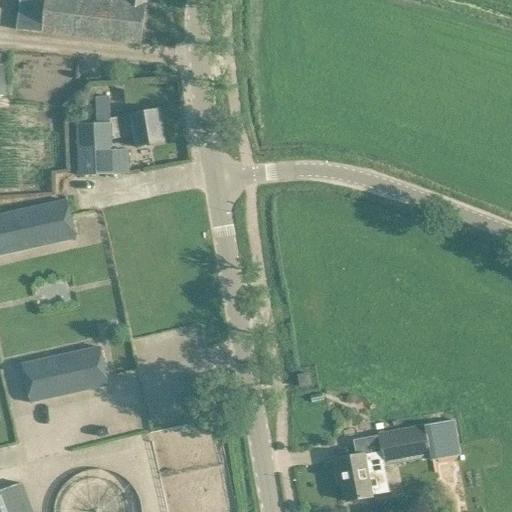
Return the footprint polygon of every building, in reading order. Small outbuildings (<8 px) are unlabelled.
[(18,0),(15,29),(141,45),(146,0),(18,0)] [(0,54),(0,96),(13,95),(9,54),(0,54)] [(75,124),(77,175),(129,173),(127,150),(112,151),(112,138),(133,136),(135,147),(164,142),(158,111),(109,119),(108,96),(94,97),(94,124),(75,124)] [(108,209),(111,219),(116,243),(136,238),(146,284),(153,283),(157,301),(194,293),(172,194),(108,209)] [(68,199),(0,213),(0,251),(23,246),(21,239),(64,230),(66,236),(76,234),(68,199)] [(47,356),(22,362),(30,397),(108,380),(100,344),(90,347),(91,353),(49,363),(47,356)] [(309,374),(298,376),(300,387),(311,385),(309,374)] [(381,452),(335,460),(338,478),(342,478),(347,501),(367,498),(373,497),(372,495),(388,492),(383,466),(430,457),(459,452),(453,421),(424,426),(377,435),(381,452)] [(0,490),(0,511),(33,511),(22,482),(0,490)]
